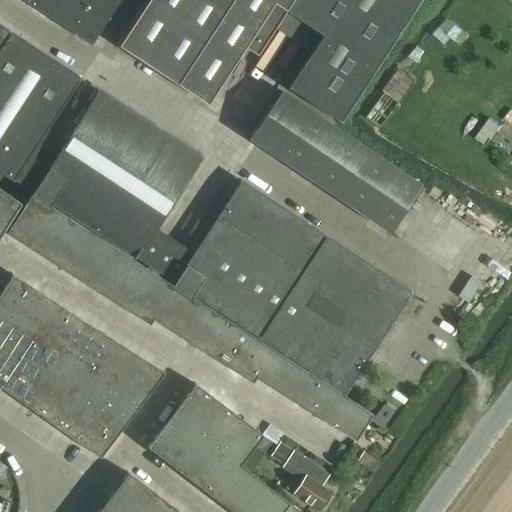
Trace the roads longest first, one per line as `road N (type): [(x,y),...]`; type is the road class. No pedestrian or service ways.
road 1 (unclassified): [(433,315),(425,284),(0,1)]
road 2 (unknown): [(178,370),(271,408),(332,454)]
